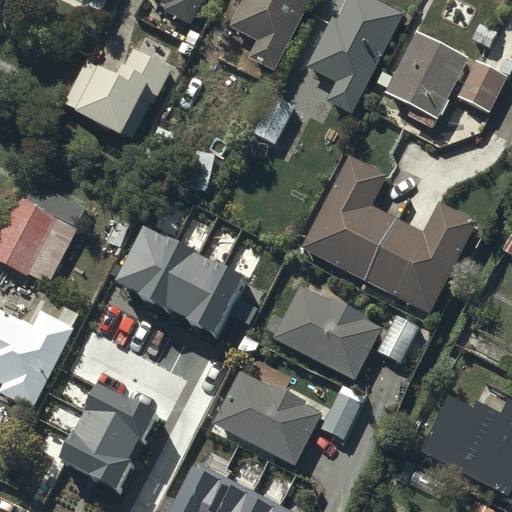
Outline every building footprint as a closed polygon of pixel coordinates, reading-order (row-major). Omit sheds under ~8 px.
[(151,0),(170,10),(167,15),(194,29),(209,0),(151,0)] [(248,0),(233,31),(262,46),(253,63),(277,76),(315,0),(248,0)] [(406,20),(367,0),(353,0),(341,25),(336,22),(310,72),(341,88),(332,106),(355,118),(406,20)] [(497,37),(481,29),(474,42),(490,50),(497,37)] [(471,65),(420,39),(389,99),(416,113),(411,122),(435,135),(471,65)] [(241,66),(217,54),(219,50),(206,43),(204,47),(201,46),(183,80),(223,100),(241,66)] [(172,75),(136,55),(120,83),(89,66),(65,109),(133,146),(172,75)] [(511,78),(511,65),(508,63),(502,75),(511,80),(511,78)] [(510,81),(479,66),(461,102),(491,117),(510,81)] [(16,78),(0,70),(0,101),(4,103),(16,78)] [(276,147),(296,110),(278,101),(258,137),(276,147)] [(184,145),(162,133),(150,154),(172,166),(184,145)] [(214,159),(198,157),(193,195),(209,197),(214,159)] [(390,179),(351,159),(303,253),(432,318),(479,227),(442,208),(427,239),(374,212),(390,179)] [(80,232),(21,202),(0,242),(0,263),(50,289),(80,232)] [(130,232),(117,226),(108,245),(121,251),(130,232)] [(249,288),(151,239),(122,296),(221,345),(249,288)] [(333,308),(303,293),(277,344),(358,385),(385,334),(369,326),(371,322),(335,304),(333,308)] [(37,333),(0,313),(0,386),(7,390),(3,398),(35,414),(77,335),(45,318),(37,333)] [(422,332),(399,321),(380,357),(402,369),(422,332)] [(272,393),(243,378),(217,428),(297,470),(324,419),(307,411),(309,407),(274,389),(272,393)] [(368,402),(345,391),(324,434),(347,444),(368,402)] [(164,423),(104,392),(64,468),(125,499),(164,423)] [(477,419),(453,406),(425,459),(510,502),(511,497),(511,411),(506,424),(481,411),(477,419)] [(281,511),(202,469),(179,511),(281,511)] [(445,486),(420,473),(414,485),(439,498),(445,486)]
